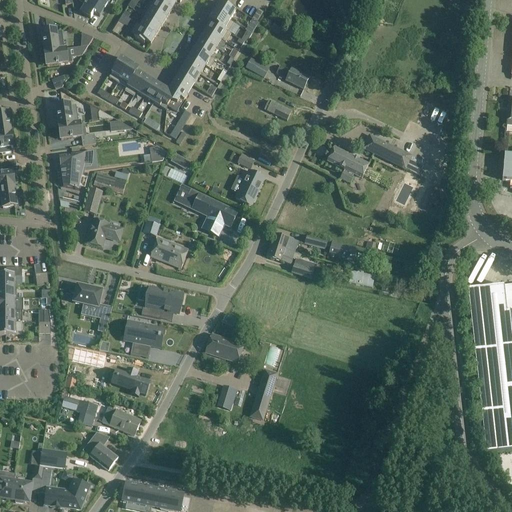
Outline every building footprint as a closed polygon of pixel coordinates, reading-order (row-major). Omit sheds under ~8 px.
[(84,0),(87,2),(80,13),(90,19),(94,14),(99,17),(110,0),(84,0)] [(172,11),(177,2),(180,4),(180,3),(179,3),(174,0),(154,0),(157,1),(172,11)] [(167,19),(172,11),(157,1),(151,10),(167,19)] [(214,13),(234,25),(234,24),(230,22),(235,13),(230,10),(231,9),(225,5),(224,6),(220,4),(214,12),(214,13)] [(167,19),(151,10),(146,18),(161,28),(167,19)] [(228,33),(234,25),(214,13),(209,21),(231,35),(228,33)] [(140,27),(156,37),(161,28),(146,18),(140,27)] [(372,26),(376,28),(380,20),(376,18),(372,26)] [(231,35),(209,21),(208,22),(211,23),(206,31),(221,41),(225,43),(226,43),(231,35)] [(282,26),(275,22),(270,30),(278,34),(282,26)] [(140,27),(136,25),(131,34),(135,36),(134,38),(144,44),(145,42),(150,46),(156,37),(140,27)] [(45,54),(64,51),(62,32),(60,32),(56,33),(56,31),(42,33),(45,54)] [(221,41),(206,31),(200,40),(216,49),(216,50),(221,41)] [(241,41),(244,43),(246,44),(247,44),(252,35),(247,33),(247,32),(241,41)] [(81,34),(80,48),(88,47),(93,39),(81,34)] [(195,49),(210,58),(215,61),(211,58),(216,50),(216,49),(200,40),(195,48),(195,49)] [(209,70),(215,61),(210,58),(195,49),(190,57),(190,58),(205,67),(209,70)] [(45,54),(46,67),(72,64),(70,50),(64,51),(45,54)] [(200,76),(205,67),(190,58),(184,66),(200,76)] [(130,64),(121,59),(118,64),(117,63),(113,69),(114,70),(109,79),(118,84),(123,75),(130,64)] [(268,71),(251,61),(246,69),(263,79),(268,71)] [(123,75),(118,84),(126,89),(124,92),(125,92),(132,80),(139,70),(138,70),(130,64),(123,75)] [(200,76),(184,66),(179,75),(194,84),(200,76)] [(290,73),(280,68),(276,75),(286,80),(285,82),(295,86),(304,91),(309,79),(300,75),(291,71),(290,73)] [(125,92),(133,97),(134,97),(136,93),(141,86),(146,78),(145,78),(137,73),(139,70),(132,80),(125,92)] [(176,81),(172,86),(187,96),(191,90),(194,85),(194,84),(179,75),(176,81)] [(55,91),(62,90),(66,82),(64,77),(52,82),(55,91)] [(141,86),(136,93),(145,98),(149,91),(154,83),(146,78),(141,86)] [(163,88),(154,83),(149,91),(145,98),(153,104),(154,104),(158,96),(163,88)] [(172,86),(169,91),(168,90),(171,101),(167,107),(177,113),(184,102),(187,96),(172,86)] [(154,104),(160,108),(162,104),(167,107),(171,101),(168,90),(168,91),(163,88),(158,96),(154,104)] [(207,95),(211,98),(216,91),(211,88),(207,95)] [(110,96),(103,92),(101,97),(107,101),(110,96)] [(287,122),(292,112),(271,102),(267,112),(287,122)] [(84,124),(78,124),(76,106),(70,107),(70,105),(56,107),(59,128),(68,126),(79,125),(84,124)] [(100,114),(101,122),(114,120),(101,113),(100,114)] [(0,136),(11,135),(8,114),(0,115),(0,136)] [(160,127),(147,119),(143,124),(157,132),(160,127)] [(117,122),(119,133),(130,131),(130,129),(117,122)] [(59,128),(61,141),(81,138),(83,148),(96,146),(94,136),(86,137),(84,124),(79,125),(68,126),(59,128)] [(179,135),(173,131),(170,137),(175,141),(179,135)] [(0,154),(1,154),(1,155),(11,153),(11,149),(13,148),(11,135),(0,136),(0,154)] [(369,137),(363,150),(405,170),(411,157),(369,137)] [(121,143),(122,152),(139,150),(138,141),(121,143)] [(158,148),(149,151),(151,164),(163,162),(166,152),(158,148)] [(362,179),(368,166),(334,149),(327,163),(345,171),(340,180),(349,184),(354,175),(362,179)] [(72,155),(59,157),(62,180),(63,188),(78,191),(79,189),(77,189),(82,166),(92,166),(93,152),(85,154),(72,155)] [(176,156),(172,163),(182,168),(186,161),(176,156)] [(511,156),(504,156),(502,176),(502,182),(506,182),(505,188),(510,188),(510,189),(511,189),(511,156)] [(238,164),(251,170),(254,163),(241,157),(238,164)] [(238,195),(235,200),(236,200),(248,206),(251,208),(254,202),(257,195),(259,191),(264,179),(258,176),(249,172),(247,176),(238,195)] [(0,188),(14,187),(12,173),(0,174),(0,188)] [(94,187),(121,196),(125,183),(98,175),(94,187)] [(0,207),(2,207),(3,209),(17,207),(14,187),(0,188),(0,207)] [(102,193),(90,190),(83,213),(96,216),(102,193)] [(190,192),(183,206),(208,218),(202,230),(218,238),(224,226),(230,229),(237,214),(190,192)] [(108,225),(93,221),(87,244),(102,248),(105,238),(111,239),(110,240),(119,243),(122,231),(108,227),(108,225)] [(294,255),(300,256),(294,254),(298,243),(274,235),(270,247),(294,255)] [(306,245),(325,250),(327,242),(308,237),(306,245)] [(188,252),(158,239),(150,258),(181,270),(188,252)] [(376,245),(368,243),(366,249),(375,251),(376,245)] [(332,244),(329,255),(354,261),(357,250),(332,244)] [(299,262),(300,256),(294,255),(270,247),(267,258),(290,266),(292,260),(299,262)] [(314,272),(295,266),(292,275),(311,281),(314,272)] [(351,272),(349,284),(372,289),(375,278),(363,275),(363,273),(358,271),(357,274),(351,272)] [(0,288),(16,288),(16,275),(0,275),(0,288)] [(503,286),(467,291),(485,455),(511,451),(511,335),(509,312),(511,311),(511,285),(504,287),(503,286)] [(77,286),(73,304),(99,310),(102,292),(101,292),(94,290),(86,288),(78,287),(77,286)] [(0,299),(16,300),(23,300),(16,300),(16,288),(0,288),(0,299)] [(164,292),(164,291),(163,292),(150,289),(147,302),(144,301),(141,316),(160,320),(162,313),(162,312),(164,312),(164,313),(170,314),(177,315),(177,311),(180,312),(180,311),(180,307),(181,307),(181,306),(181,305),(183,297),(183,296),(174,294),(174,293),(174,294),(170,293),(169,293),(168,293),(168,292),(168,293),(164,292)] [(23,300),(16,300),(0,299),(0,311),(22,312),(23,312),(23,300)] [(0,324),(22,324),(22,312),(0,311),(0,324)] [(101,316),(98,332),(105,334),(109,318),(101,316)] [(127,329),(126,337),(134,339),(131,355),(130,355),(130,356),(140,358),(140,357),(139,357),(139,356),(141,346),(142,346),(145,347),(146,344),(158,347),(158,344),(159,341),(160,341),(160,338),(159,338),(160,338),(160,334),(152,333),(152,332),(151,332),(152,328),(135,324),(128,323),(127,329)] [(0,324),(0,336),(22,336),(22,324),(0,324)] [(243,347),(211,337),(205,354),(238,365),(243,347)] [(102,343),(100,350),(107,352),(109,345),(102,343)] [(75,361),(91,365),(94,354),(77,350),(75,361)] [(121,373),(116,387),(132,393),(131,396),(139,399),(140,396),(145,397),(150,383),(137,378),(139,374),(127,370),(126,374),(121,373)] [(277,377),(264,372),(259,390),(250,419),(262,423),(271,394),(277,377)] [(66,388),(73,389),(75,380),(68,378),(66,388)] [(224,388),(218,408),(229,412),(236,391),(224,388)] [(78,401),(64,397),(61,409),(93,417),(96,406),(78,401)] [(141,423),(107,408),(101,423),(134,437),(141,423)] [(110,439),(97,435),(84,452),(91,458),(90,458),(108,472),(117,460),(103,449),(110,439)] [(33,452),(31,465),(36,466),(35,468),(33,480),(41,481),(43,469),(39,469),(42,445),(39,445),(37,453),(33,452)] [(42,452),(40,466),(65,470),(67,455),(42,452)] [(44,469),(40,494),(41,494),(46,494),(44,506),(51,507),(51,508),(60,509),(80,511),(89,488),(81,484),(81,483),(81,482),(77,480),(75,481),(75,482),(74,481),(69,493),(48,490),(49,487),(52,471),(44,469)] [(0,501),(6,503),(7,500),(10,501),(15,476),(0,474),(0,501)] [(29,504),(32,486),(13,483),(10,501),(16,502),(15,504),(23,505),(23,503),(29,504)] [(123,499),(123,502),(146,506),(144,511),(150,511),(151,508),(155,490),(126,484),(126,487),(125,491),(124,494),(125,495),(124,499),(123,499)] [(155,490),(151,508),(160,509),(160,511),(163,511),(167,511),(168,511),(172,511),(179,511),(180,511),(182,499),(183,498),(183,497),(183,496),(176,494),(176,491),(164,489),(163,492),(157,491),(155,490)]
